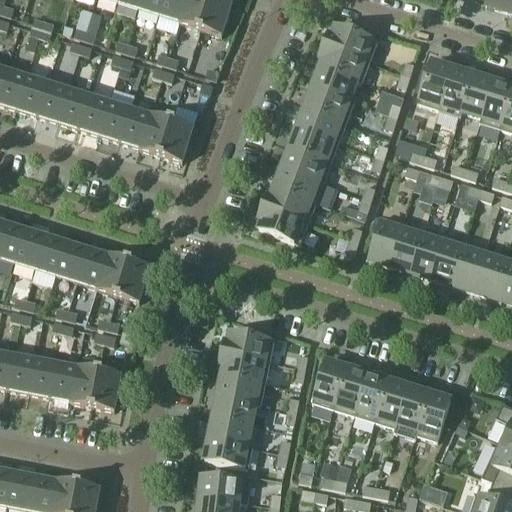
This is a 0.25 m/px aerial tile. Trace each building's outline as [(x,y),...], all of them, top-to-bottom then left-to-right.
[(117,8),(119,0),(97,0),(96,2),(117,8)] [(138,15),(142,0),(119,0),(117,8),(138,15)] [(158,21),(164,0),(142,0),(138,15),(158,21)] [(179,29),(187,0),(164,0),(158,21),(178,27),(178,28),(179,29)] [(199,35),(210,0),(187,0),(179,29),(199,35)] [(213,0),(210,0),(199,35),(221,42),(232,6),(213,0)] [(511,0),(487,0),(485,10),(506,17),(511,0)] [(3,11),(0,20),(10,23),(13,14),(3,11)] [(41,35),(43,27),(34,24),(31,32),(41,35)] [(0,25),(0,34),(6,37),(8,28),(0,25)] [(41,35),(51,38),(53,30),(43,27),(41,35)] [(323,51),(368,68),(376,47),(335,31),(332,41),(327,39),(323,51)] [(38,44),(41,35),(31,32),(29,41),(38,44)] [(83,45),(86,37),(76,34),(73,42),(83,45)] [(48,47),(51,38),(41,35),(38,44),(48,47)] [(86,37),(83,45),(93,48),(95,40),(86,37)] [(124,58),(127,50),(117,47),(115,55),(124,58)] [(79,59),(81,51),(71,48),(69,56),(79,59)] [(127,50),(124,58),(134,61),(137,53),(127,50)] [(81,51),(79,59),(88,62),(91,54),(81,51)] [(361,88),(368,68),(323,51),(318,62),(323,64),(320,73),(361,88)] [(165,71),(168,63),(158,60),(156,68),(165,71)] [(120,72),(122,64),(113,61),(110,69),(120,72)] [(168,63),(165,71),(175,74),(178,66),(168,63)] [(122,64),(120,72),(130,75),(132,67),(122,64)] [(438,116),(451,74),(429,67),(416,109),(438,116)] [(400,80),(409,83),(413,70),(404,68),(400,80)] [(360,89),(361,88),(320,73),(312,93),(353,108),(348,106),(355,87),(360,89)] [(161,85),(164,77),(154,74),(151,82),(161,85)] [(215,86),(218,77),(207,74),(205,83),(215,86)] [(458,122),(471,80),(451,74),(438,116),(458,122)] [(0,110),(16,116),(26,82),(6,75),(0,93),(0,110)] [(164,77),(161,85),(171,88),(174,80),(164,77)] [(405,95),(409,83),(400,80),(396,92),(405,95)] [(479,129),(492,87),(471,80),(458,122),(459,123),(461,117),(480,123),(478,128),(479,129)] [(36,122),(47,88),(26,82),(16,116),(36,122)] [(500,135),(511,95),(511,92),(492,87),(479,129),(500,135)] [(57,128),(68,95),(47,88),(36,122),(57,128)] [(209,101),(212,92),(202,89),(199,98),(209,101)] [(345,129),(353,108),(312,93),(304,113),(345,129)] [(78,135),(88,101),(68,95),(57,128),(78,135)] [(511,139),(511,95),(500,135),(511,139)] [(98,141),(109,107),(88,101),(78,135),(98,141)] [(119,148),(129,114),(109,107),(98,141),(119,148)] [(387,121),(396,124),(400,112),(391,109),(387,121)] [(338,149),(345,129),(304,113),(297,133),(338,149)] [(139,155),(150,119),(149,120),(129,114),(119,148),(139,154),(139,155)] [(160,162),(171,126),(150,119),(139,155),(160,162)] [(392,136),(396,124),(387,121),(383,134),(392,136)] [(171,126),(160,162),(182,168),(193,132),(171,126)] [(330,169),(338,149),(297,133),(289,153),(330,169)] [(374,163),(383,165),(387,153),(378,150),(374,163)] [(424,161),(421,170),(433,174),(436,165),(438,155),(428,152),(425,161),(424,161)] [(322,189),(330,169),(289,153),(281,174),(322,189)] [(421,170),(424,161),(411,157),(409,166),(421,170)] [(379,178),(383,165),(374,163),(370,175),(379,178)] [(462,183),(465,174),(453,170),(450,179),(462,183)] [(416,185),(419,176),(407,172),(404,181),(416,185)] [(315,209),(322,189),(281,174),(274,194),(315,209)] [(465,174),(462,183),(475,187),(477,178),(465,174)] [(437,191),(440,182),(427,178),(425,187),(437,191)] [(440,182),(437,191),(449,195),(452,186),(440,182)] [(503,196),(506,187),(494,183),(491,192),(503,196)] [(511,188),(506,187),(503,196),(511,198),(511,188)] [(478,204),(481,195),(469,191),(466,200),(478,204)] [(361,204),(370,207),(374,194),(365,192),(361,204)] [(307,230),(315,209),(274,194),(270,202),(266,201),(262,212),(307,230)] [(481,195),(478,204),(491,208),(493,199),(481,195)] [(511,214),(511,211),(511,204),(502,201),(499,210),(511,214)] [(366,219),(370,207),(361,204),(357,216),(366,219)] [(299,251),(307,230),(262,212),(257,224),(262,226),(258,235),(299,251)] [(389,272),(402,230),(381,223),(368,265),(389,272)] [(0,264),(14,268),(25,235),(4,228),(0,241),(0,264)] [(410,278),(423,236),(402,230),(389,272),(410,278)] [(423,236),(410,278),(431,284),(442,248),(445,239),(424,232),(423,236)] [(348,245),(357,248),(361,236),(352,233),(348,245)] [(35,275),(45,241),(25,235),(14,268),(35,275)] [(442,248),(431,284),(451,291),(464,249),(465,245),(445,239),(442,248)] [(55,281),(66,248),(45,241),(35,275),(55,281)] [(354,260),(357,248),(348,245),(345,258),(354,260)] [(76,288),(86,254),(66,248),(55,281),(76,288)] [(472,297),(485,255),(464,249),(451,291),(472,297)] [(96,295),(107,259),(106,260),(86,254),(76,288),(96,294),(95,295),(96,295)] [(492,304),(505,262),(505,261),(503,267),(484,261),(486,256),(485,255),(472,297),(492,304)] [(117,302),(128,266),(107,259),(96,295),(117,302)] [(511,263),(505,262),(492,304),(511,309),(511,263)] [(128,266),(117,302),(139,308),(150,272),(128,266)] [(22,314),(25,306),(15,303),(13,312),(22,314)] [(25,306),(22,314),(33,317),(35,308),(25,306)] [(64,325),(67,316),(57,314),(55,322),(64,325)] [(67,316),(64,325),(75,327),(77,319),(67,316)] [(19,329),(21,320),(12,318),(9,326),(19,329)] [(21,320),(19,329),(29,331),(31,322),(21,320)] [(106,335),(109,327),(99,324),(97,333),(106,335)] [(109,327),(106,335),(117,338),(119,329),(109,327)] [(61,339),(63,330),(54,328),(51,337),(61,339)] [(63,330),(61,339),(71,341),(73,333),(63,330)] [(120,341),(136,345),(139,332),(138,331),(136,340),(121,336),(120,341)] [(221,358),(269,368),(273,346),(230,337),(228,347),(223,346),(221,358)] [(103,349),(105,341),(95,338),(93,347),(103,349)] [(105,341),(103,349),(113,352),(115,343),(105,341)] [(132,359),(136,345),(120,341),(119,347),(134,350),(132,359)] [(0,394),(7,395),(14,360),(0,357),(0,394)] [(264,389),(269,368),(221,358),(218,371),(223,372),(221,381),(264,389)] [(28,399),(35,364),(14,360),(7,395),(28,399)] [(295,373),(304,375),(307,363),(298,361),(295,373)] [(49,403),(56,368),(35,364),(28,399),(49,403)] [(333,415),(346,373),(324,367),(311,409),(333,415)] [(70,408),(78,370),(76,370),(76,371),(56,368),(49,403),(69,407),(69,408),(70,408)] [(92,412),(99,374),(78,370),(70,408),(92,412)] [(302,388),(304,375),(295,373),(292,386),(302,388)] [(353,422),(366,380),(346,373),(333,415),(353,422)] [(99,374),(92,412),(114,417),(121,378),(99,374)] [(374,428),(387,386),(366,380),(353,422),(374,428)] [(260,411),(264,389),(221,381),(217,402),(260,411)] [(394,434),(408,392),(387,386),(374,428),(394,434)] [(415,441),(428,399),(408,392),(394,434),(395,435),(397,429),(416,435),(414,441),(415,441)] [(428,399),(415,441),(437,448),(450,406),(428,399)] [(260,411),(217,402),(213,423),(250,430),(254,410),(260,411)] [(287,416),(296,418),(298,405),(289,403),(287,416)] [(497,448),(511,455),(511,414),(502,409),(495,424),(506,429),(497,448)] [(293,430),(296,418),(287,416),(284,429),(293,430)] [(246,451),(250,430),(213,423),(208,444),(251,453),(252,452),(246,451)] [(247,475),(251,453),(208,444),(204,466),(247,475)] [(278,458),(287,460),(290,447),(281,445),(278,458)] [(511,455),(497,448),(487,469),(498,474),(491,488),(511,496),(511,455)] [(285,473),(287,460),(278,458),(275,471),(285,473)] [(300,479),(298,488),(310,490),(312,481),(314,470),(302,468),(300,479)] [(324,468),(320,480),(332,484),(336,472),(324,468)] [(339,472),(336,484),(346,487),(350,475),(339,472)] [(0,511),(4,511),(6,511),(13,478),(0,475),(0,511)] [(28,511),(34,482),(13,478),(6,511),(28,511)] [(199,504),(237,508),(247,509),(249,487),(202,481),(199,504)] [(50,511),(56,485),(55,484),(55,486),(34,482),(28,511),(50,511)] [(332,494),(334,485),(321,483),(319,492),(332,494)] [(72,511),(77,489),(56,485),(50,511),(72,511)] [(334,485),(332,494),(344,497),(346,487),(334,485)] [(511,511),(511,496),(491,488),(487,503),(475,499),(471,511),(511,511)] [(77,489),(72,511),(95,511),(99,493),(77,489)] [(426,490),(423,502),(434,506),(438,494),(426,490)] [(374,502),(376,493),(364,491),(362,500),(374,502)] [(376,493),(374,502),(387,505),(389,496),(376,493)] [(313,506),(315,497),(302,495),(300,504),(313,506)] [(315,497),(313,506),(326,509),(327,500),(315,497)] [(269,511),(279,511),(281,501),(271,500),(269,511)] [(414,511),(417,503),(416,503),(407,502),(405,511),(414,511)] [(356,511),(357,505),(345,503),(342,511),(356,511)]
